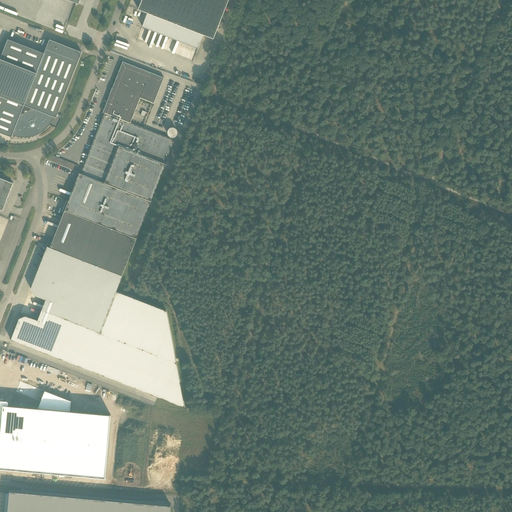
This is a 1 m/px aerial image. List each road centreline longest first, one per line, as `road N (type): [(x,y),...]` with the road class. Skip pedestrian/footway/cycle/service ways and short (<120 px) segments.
road 1 (track): [(502,0),(430,181),(345,511)]
road 2 (unclassified): [(36,157),(71,123),(122,0)]
road 3 (unknown): [(229,0),(199,68),(130,45),(113,24)]
road 4 (unclassified): [(0,312),(36,220),(36,157)]
